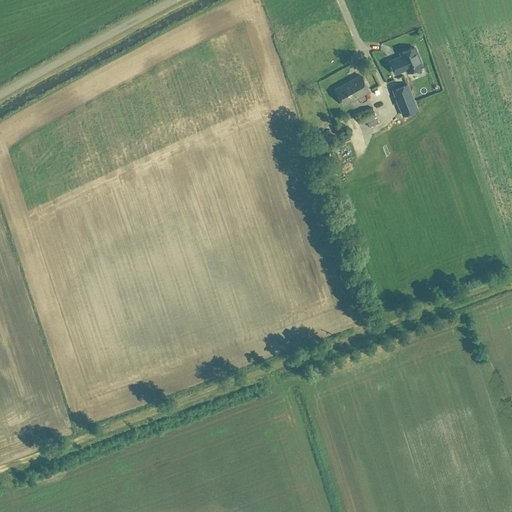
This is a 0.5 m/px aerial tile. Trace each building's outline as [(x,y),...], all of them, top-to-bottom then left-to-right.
[(403,57),(391,62),(396,74),(408,69),(409,72),(423,66),(415,47),(401,53),(403,57)] [(357,98),(370,91),(361,75),(348,82),(357,98)] [(357,98),(348,82),(336,89),(345,105),(357,98)] [(404,116),(418,110),(408,84),(393,90),(404,116)] [(413,90),(420,102),(430,97),(423,84),(413,90)] [(349,115),(347,105),(340,107),(342,117),(349,115)] [(362,124),(367,122),(377,118),(372,108),(357,114),(362,124)] [(377,118),(367,122),(370,127),(380,123),(377,118)]
